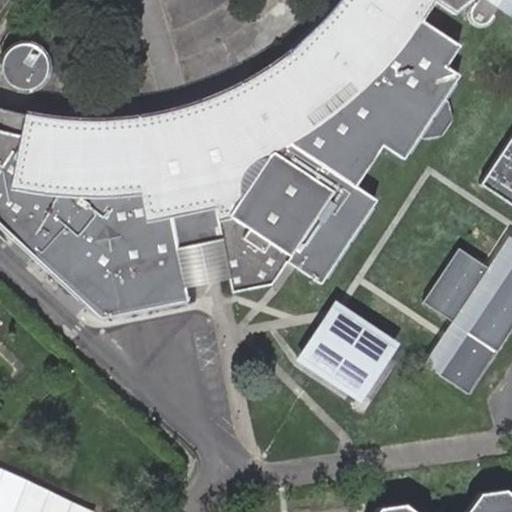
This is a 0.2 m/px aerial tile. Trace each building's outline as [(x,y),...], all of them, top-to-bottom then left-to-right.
[(485,0),(491,3),(493,0),(511,0),(511,119),(478,170),(511,192),(511,0),(326,0),(293,32),(257,76),(254,81),(251,85),(248,89),(246,94),(243,98),(240,102),(237,107),(237,108),(235,111),(232,116),(230,120),(227,125),(225,130),(222,134),(220,139),(153,151),(149,147),(146,143),(142,139),(138,136),(134,132),(129,129),(125,126),(120,124),(115,121),(111,119),(106,117),(17,102),(0,96),(0,218),(99,310),(187,293),(184,277),(176,240),(217,232),(225,270),(228,284),(270,275),(291,244),(302,252),(295,262),(309,271),(353,205),(367,186),(353,176),(379,136),(394,145),(400,136),(436,84),(429,79),(444,57),(459,34),(440,16),(455,0),(485,0)] [(508,15),(511,9),(511,0),(493,0),(491,3),(508,15)] [(0,65),(10,78),(26,81),(40,73),(46,58),(40,43),(26,35),(11,37),(0,50),(0,64),(0,65)] [(444,57),(429,79),(436,84),(441,88),(456,65),(444,57)] [(231,103),(237,108),(237,107),(240,102),(243,98),(246,94),(248,89),(251,85),(254,81),(257,76),(231,103)] [(400,136),(406,139),(416,125),(441,88),(436,84),(400,136)] [(441,88),(416,125),(421,129),(439,126),(449,110),(446,93),(441,88)] [(235,111),(237,108),(231,103),(228,105),(169,124),(106,117),(111,119),(115,121),(120,124),(125,126),(129,129),(134,132),(138,136),(142,139),(146,143),(149,147),(153,151),(220,139),(222,134),(225,130),(227,125),(230,120),(232,116),(235,111)] [(400,136),(394,145),(400,149),(406,139),(400,136)] [(353,205),(309,271),(316,276),(373,190),(367,186),(353,205)] [(458,235),(423,287),(466,316),(495,336),(511,310),(511,226),(508,224),(488,254),(458,235)] [(184,277),(225,270),(217,232),(176,240),(184,277)] [(320,318),(300,348),(357,386),(389,338),(340,306),(332,300),(320,318)] [(0,511),(14,511),(27,471),(0,463),(0,511)] [(15,475),(12,511),(96,511),(97,510),(15,475)] [(511,511),(511,495),(509,493),(504,490),(481,494),(473,503),(465,511),(414,511),(402,505),(380,509),(377,511),(511,511)]
